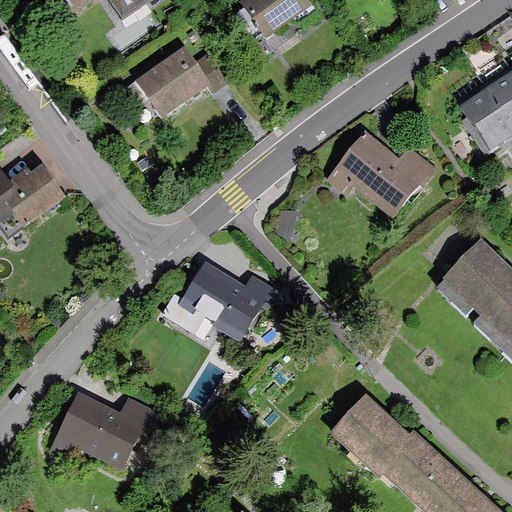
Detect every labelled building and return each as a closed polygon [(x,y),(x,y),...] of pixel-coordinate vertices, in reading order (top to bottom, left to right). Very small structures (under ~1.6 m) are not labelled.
[(146,0),(43,0),(64,28),(103,1),(120,25),(150,4),(146,0)] [(273,0),(242,22),(267,57),(307,29),(296,14),(315,0),(273,0)] [(511,139),(511,70),(457,107),(489,154),(511,139)] [(185,73),(138,108),(161,138),(205,105),(221,94),(203,71),(191,81),(185,73)] [(395,168),(365,141),(320,191),(336,206),(348,193),(384,226),(427,178),(404,158),(395,168)] [(0,192),(0,227),(7,223),(24,244),(63,214),(33,176),(4,198),(0,192)] [(511,266),(484,240),(436,290),(511,364),(511,266)] [(244,296),(208,274),(182,317),(240,352),(271,300),(250,287),(244,296)] [(410,433),(369,395),(333,434),(379,477),(382,474),(423,511),(502,511),(414,429),(410,433)] [(119,423),(79,403),(56,451),(118,481),(147,421),(125,410),(119,423)]
